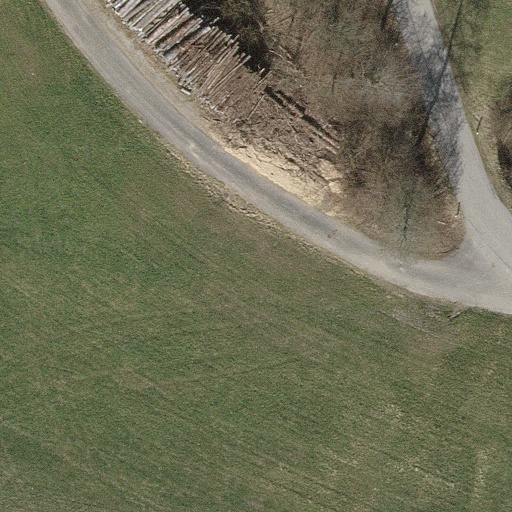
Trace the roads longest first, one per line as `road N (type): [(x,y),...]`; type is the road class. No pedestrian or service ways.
road 1 (track): [(511,288),(402,283),(237,186),(105,62),(56,0)]
road 2 (unclassified): [(511,251),(467,198),(403,0)]
